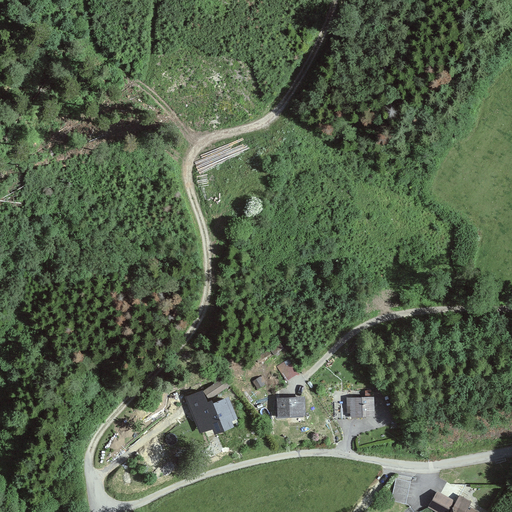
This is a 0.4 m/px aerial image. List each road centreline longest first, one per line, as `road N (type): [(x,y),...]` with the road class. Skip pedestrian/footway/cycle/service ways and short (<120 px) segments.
road 1 (track): [(91,479),(96,440),(205,313),(211,244),(189,179),(197,146),(272,119),(325,39),(336,0)]
road 2 (unclassified): [(511,451),(451,464),(336,450),(278,455),(214,471),(122,511)]
